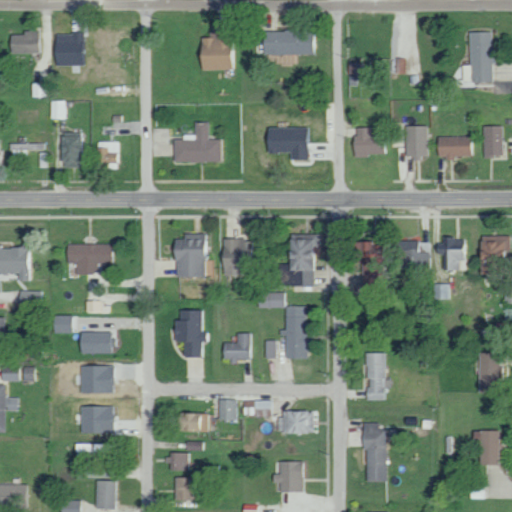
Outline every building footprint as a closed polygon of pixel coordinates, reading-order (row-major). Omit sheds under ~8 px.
[(10,53),(38,52),(37,30),(23,30),(23,34),(9,35),(10,53)] [(313,54),(312,30),(262,31),(263,54),(313,54)] [(230,31),(209,32),(209,37),(199,37),(199,70),(231,69),(230,31)] [(492,31),(470,32),(470,64),(463,65),(464,81),(493,81),(492,31)] [(55,65),(86,65),(86,33),(55,33),(55,65)] [(407,73),(418,72),(416,49),(405,50),(407,73)] [(32,83),(32,97),(50,96),(50,82),(32,83)] [(51,118),(67,118),(68,101),(51,100),(51,118)] [(174,161),(221,161),(221,139),(208,139),(208,122),(195,122),(195,134),(183,134),(183,139),(174,139),(174,161)] [(427,126),(406,125),(405,157),(427,157),(427,126)] [(502,125),(483,126),(484,156),(502,156),(502,125)] [(290,159),(309,159),(309,127),(266,127),(266,151),(290,152),(290,159)] [(370,127),(353,128),(354,155),(383,154),(383,133),(370,133),(370,127)] [(61,134),(62,167),(80,167),(79,133),(61,134)] [(470,135),(437,136),(437,157),(471,157),(470,135)] [(120,141),(99,141),(98,168),(119,168),(120,141)] [(46,144),(12,143),(12,155),(28,155),(28,150),(46,150),(46,144)] [(173,276),(204,277),(205,234),(183,233),(183,239),(174,239),(173,276)] [(445,270),(467,269),(466,238),(444,238),(445,270)] [(222,239),(221,275),(236,275),(237,264),(249,265),(250,240),(222,239)] [(312,286),(312,239),(287,239),(287,286),(312,286)] [(430,269),(429,240),(396,241),(397,269),(430,269)] [(361,263),(361,292),(379,292),(380,243),(351,242),(351,263),(361,263)] [(111,244),(66,243),(66,263),(76,263),(76,273),(97,273),(97,262),(111,262),(111,244)] [(32,280),(32,247),(0,247),(0,244),(0,273),(18,273),(18,280),(32,280)] [(450,283),(434,283),(435,298),(450,298),(450,283)] [(43,290),(19,291),(20,305),(43,305),(43,290)] [(258,307),(284,308),(284,292),(258,292),(258,307)] [(105,300),(86,300),(86,312),(105,312),(105,300)] [(306,306),(286,306),(286,332),(285,358),(309,358),(309,332),(306,332),(306,306)] [(201,357),(201,340),(204,340),(204,330),(201,331),(201,310),(179,310),(179,320),(174,320),(174,342),(183,341),(183,357),(201,357)] [(72,315),(53,315),(52,332),(71,333),(72,315)] [(114,332),(79,331),(79,352),(114,352),(114,332)] [(253,360),(253,333),(237,333),(236,342),(222,342),(222,359),(253,360)] [(265,340),(265,357),(275,358),(276,340),(265,340)] [(500,352),(479,352),(477,394),(499,395),(500,352)] [(81,392),(113,393),(113,366),(81,365),(81,392)] [(1,380),(18,381),(18,366),(1,366),(1,380)] [(23,380),(34,380),(34,367),(24,366),(23,380)] [(18,396),(7,397),(7,410),(18,410),(18,396)] [(218,419),(236,420),(236,399),(218,399),(218,419)] [(271,400),(243,400),(243,415),(270,416),(271,400)] [(80,406),(80,433),(114,433),(114,406),(80,406)] [(312,411),(279,411),(279,432),(312,433),(312,411)] [(207,414),(175,413),(174,430),(206,431),(207,414)] [(384,481),(385,423),(362,423),(361,449),(366,449),(365,481),(384,481)] [(498,464),(497,430),(471,431),(471,442),(478,442),(479,465),(498,464)] [(202,441),(186,440),(185,449),(202,450),(202,441)] [(114,457),(114,444),(75,443),(75,456),(114,457)] [(172,471),(190,471),(190,452),(171,453),(172,471)] [(279,474),(272,474),(272,482),(279,482),(279,493),(302,492),(301,461),(279,462),(279,474)] [(173,500),(192,501),(193,477),(174,477),(173,500)] [(115,480),(96,480),(95,508),(114,509),(115,480)] [(0,507),(30,507),(29,483),(0,484),(0,507)] [(59,511),(82,511),(82,500),(60,500),(59,511)]
